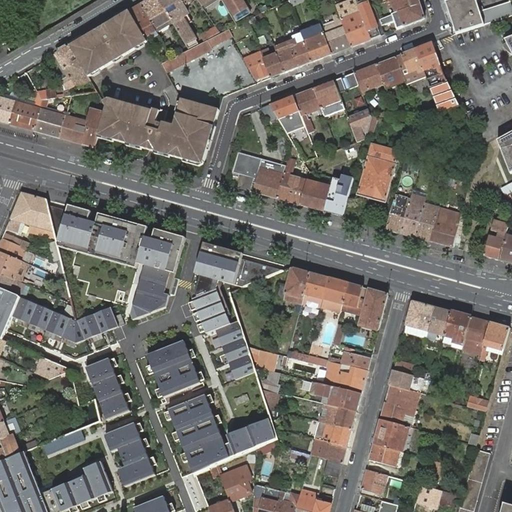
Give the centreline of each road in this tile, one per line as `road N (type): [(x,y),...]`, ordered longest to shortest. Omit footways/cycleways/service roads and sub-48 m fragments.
road 1 (primary): [(14,170),(404,283)]
road 2 (residential): [(207,201),(236,108),(428,32),(438,20),(433,0)]
road 3 (primary): [(511,285),(207,201)]
road 4 (residential): [(342,511),(404,283)]
road 5 (primary): [(207,201),(0,142)]
road 6 (residential): [(130,0),(0,74)]
